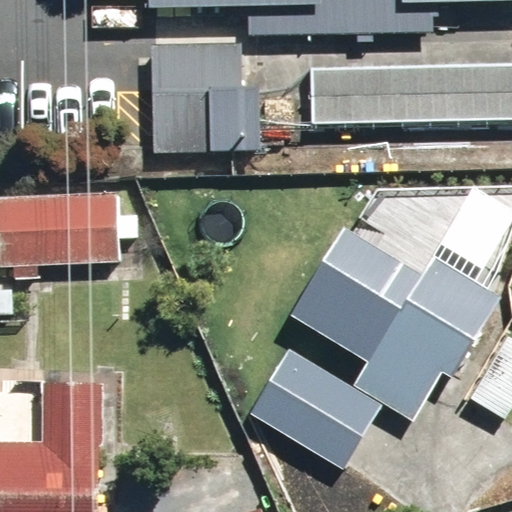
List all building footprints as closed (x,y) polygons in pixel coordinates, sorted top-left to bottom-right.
[(248,12),(249,41),(436,36),(435,6),(511,4),(511,0),(123,0),(124,1),(137,0),(151,0),(152,13),(248,12)] [(511,68),(313,73),(314,128),(511,123),(511,68)] [(14,142),(125,143),(126,92),(15,93),(14,142)] [(154,94),(156,156),(262,154),(261,92),(154,94)] [(0,269),(14,269),(14,284),(39,283),(39,269),(121,265),(118,197),(0,201),(0,269)] [(120,219),(122,242),(140,241),(139,218),(120,219)] [(357,389),(415,424),(444,375),(456,382),(503,302),(433,260),(422,278),(345,232),(294,319),(370,366),(357,389)] [(0,294),(0,318),(14,318),(14,295),(0,294)] [(511,416),(511,331),(508,330),(466,403),(507,426),(511,416)] [(0,511),(102,511),(105,388),(47,387),(45,448),(0,446),(0,511)]
